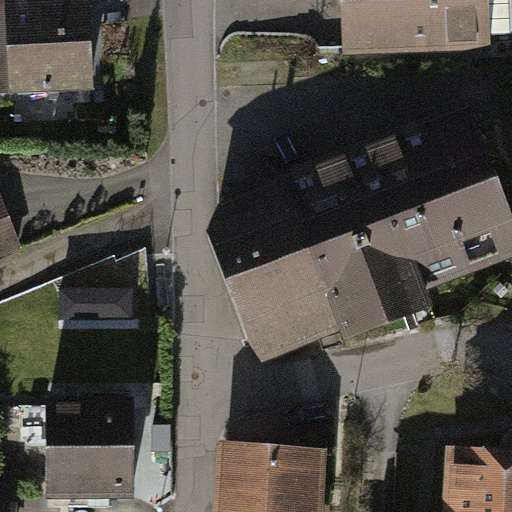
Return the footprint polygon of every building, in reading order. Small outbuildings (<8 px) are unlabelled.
[(0,92),(102,88),(98,0),(30,0),(0,1),(0,92)] [(497,49),(494,0),(352,0),(356,56),(497,49)] [(340,169),(393,303),(511,254),(511,207),(480,117),(340,169)] [(393,303),(340,169),(233,208),(220,234),(267,354),(393,303)] [(0,204),(0,255),(17,249),(0,204)] [(58,498),(140,499),(141,408),(59,407),(58,498)] [(223,511),(323,511),(327,452),(228,445),(223,511)] [(511,511),(511,462),(450,461),(448,511),(511,511)] [(0,511),(15,511),(16,484),(0,483),(0,511)]
